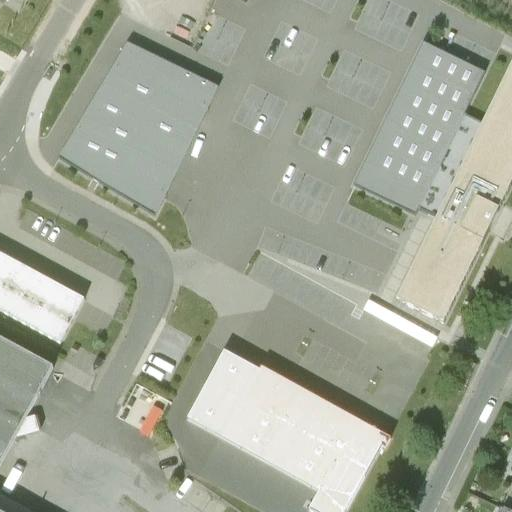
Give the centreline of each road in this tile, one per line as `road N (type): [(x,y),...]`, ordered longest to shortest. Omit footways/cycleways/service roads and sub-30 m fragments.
road 1 (unclassified): [(0,158),(139,241),(152,257),(156,292),(105,398)]
road 2 (tertiary): [(511,340),(430,511)]
road 3 (unclassified): [(0,128),(73,0)]
